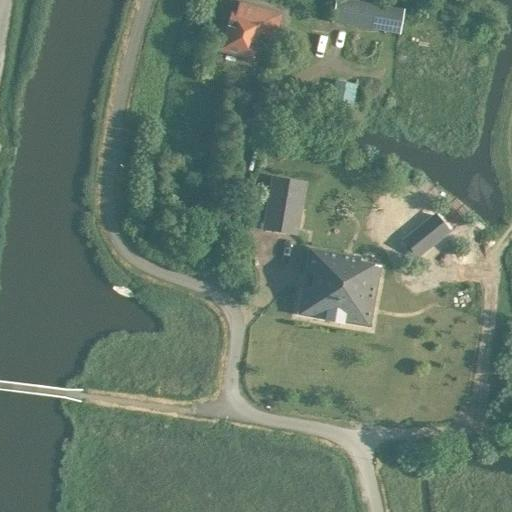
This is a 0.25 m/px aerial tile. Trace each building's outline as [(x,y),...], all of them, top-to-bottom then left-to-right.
[(334,0),(331,20),(398,32),(402,9),(353,0),(334,0)] [(220,48),(252,57),(258,34),(273,38),(280,13),(238,1),(235,13),(230,11),(220,48)] [(296,164),(297,152),(283,150),(281,163),(296,164)] [(294,233),(300,199),(286,196),(289,180),(271,177),(263,228),(294,233)] [(446,230),(434,214),(402,239),(415,255),(446,230)] [(368,325),(378,265),(358,261),(359,257),(308,248),(303,272),(301,287),(296,313),(323,317),(323,319),(341,322),(341,321),(368,325)]
